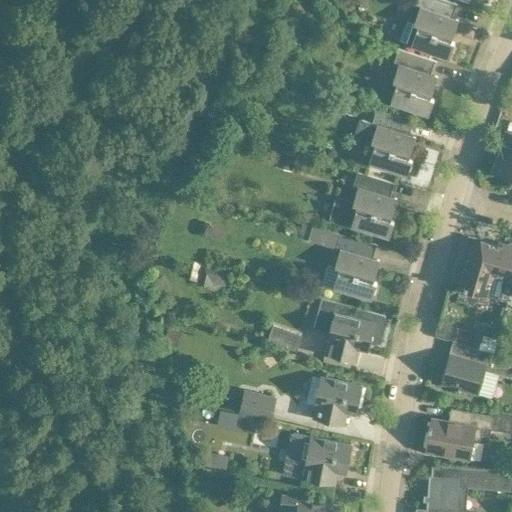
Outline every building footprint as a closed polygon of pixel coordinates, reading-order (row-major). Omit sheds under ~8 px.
[(400,40),(430,50),(449,57),(455,41),(451,40),(459,19),(452,16),(456,4),(457,4),(457,3),(448,0),(416,0),(415,5),(420,6),(414,23),(407,20),(400,40)] [(438,75),(435,74),(431,73),(435,61),(436,60),(399,47),(394,62),(399,64),(393,80),(398,82),(391,101),(429,114),(434,98),(431,97),(438,75)] [(377,108),(373,122),(360,117),(354,137),(375,144),(370,162),(407,174),(413,158),(409,157),(416,136),(409,134),(413,121),(414,121),(414,120),(377,108)] [(511,131),(506,129),(504,135),(502,142),(498,144),(495,152),(497,156),(492,171),(511,177),(511,131)] [(281,149),(276,166),(284,168),(284,166),(285,163),(289,152),(281,149)] [(395,182),(376,176),(357,171),(353,186),(358,187),(353,203),(336,198),(330,218),(390,236),(395,220),(391,219),(397,197),(390,195),(394,183),(395,183),(395,182)] [(198,230),(198,231),(198,232),(199,233),(200,235),(206,236),(210,233),(211,228),(211,226),(209,222),(208,222),(204,221),(199,224),(198,230)] [(308,239),(336,247),(340,249),(335,265),(340,266),(334,286),(372,298),(377,282),(374,281),(380,259),(373,257),(377,244),(378,243),(312,224),(308,239)] [(461,286),(457,299),(468,303),(482,298),(484,293),(486,294),(502,298),(508,277),(511,266),(511,262),(511,244),(503,242),(502,246),(481,240),(471,245),(464,271),(460,270),(457,281),(461,282),(459,286),(461,286)] [(194,262),(190,278),(199,281),(199,283),(212,286),(213,282),(225,285),(228,271),(203,265),(203,264),(194,262)] [(357,306),(355,316),(347,314),(350,305),(322,297),(314,326),(330,330),(327,340),(328,340),(325,353),(356,361),(360,348),(368,350),(371,338),(380,340),(386,319),(382,313),(357,306)] [(438,322),(435,334),(449,338),(452,325),(450,321),(443,319),(441,323),(438,322)] [(274,323),(268,339),(297,350),(303,334),(274,323)] [(170,327),(164,343),(173,347),(179,331),(170,327)] [(464,329),(460,342),(472,345),(491,351),(494,352),(498,338),(483,333),(482,339),(474,337),(471,331),(464,329)] [(511,356),(494,352),(491,351),(472,345),(468,358),(450,352),(441,382),(479,393),(485,369),(511,376),(511,356)] [(313,417),(325,420),(344,424),(347,412),(356,414),(362,384),(322,375),(315,404),(316,405),(313,417)] [(240,410),(271,417),(276,396),(244,389),(240,410)] [(426,450),(446,454),(470,458),(473,440),(480,441),(481,433),(490,435),(491,428),(511,431),(511,413),(496,410),(495,414),(467,409),(465,422),(432,417),(431,424),(429,424),(428,429),(430,429),(426,450)] [(224,410),(221,425),(238,429),(242,414),(224,410)] [(291,431),(282,473),(316,480),(335,484),(338,471),(346,473),(348,465),(352,443),(332,439),(291,431)] [(205,450),(202,464),(226,469),(229,455),(205,450)] [(436,511),(457,511),(460,485),(511,489),(511,469),(433,463),(431,474),(430,474),(428,494),(430,495),(430,500),(427,500),(427,508),(437,509),(436,511)] [(209,473),(201,490),(219,498),(227,482),(209,473)] [(281,498),(279,511),(339,511),(340,503),(320,501),(299,498),(299,495),(282,493),(281,497),(281,498)]
